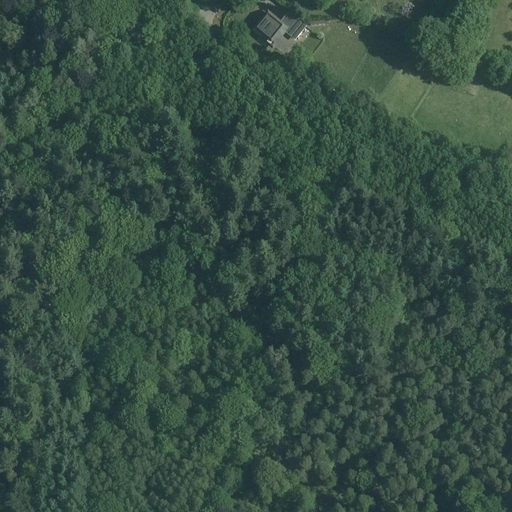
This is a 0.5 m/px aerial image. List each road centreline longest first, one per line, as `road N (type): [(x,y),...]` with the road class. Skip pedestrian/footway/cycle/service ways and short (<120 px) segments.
road 1 (track): [(48,511),(36,203),(292,306)]
road 2 (track): [(351,139),(223,511)]
road 3 (unclassified): [(511,219),(249,82),(204,18)]
road 4 (track): [(280,340),(511,456)]
road 5 (unclassified): [(0,168),(204,18)]
